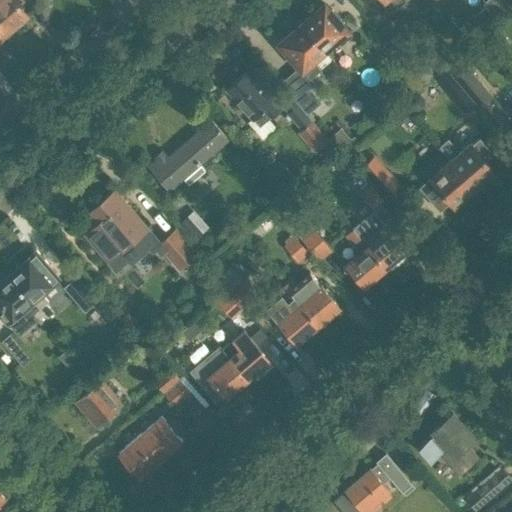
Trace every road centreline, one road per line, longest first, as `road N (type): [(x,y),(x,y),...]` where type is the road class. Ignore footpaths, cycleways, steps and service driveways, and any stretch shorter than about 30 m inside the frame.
road 1 (residential): [(209,511),(426,327),(448,323)]
road 2 (residential): [(0,195),(227,0)]
road 3 (residential): [(141,0),(0,120)]
road 4 (residential): [(83,511),(0,413)]
